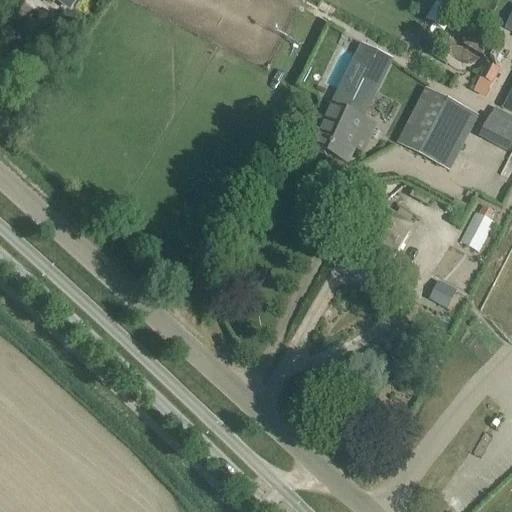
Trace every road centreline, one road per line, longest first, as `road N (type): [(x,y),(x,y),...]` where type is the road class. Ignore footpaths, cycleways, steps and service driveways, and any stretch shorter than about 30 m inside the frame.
road 1 (unclassified): [(362,511),(0,178)]
road 2 (secondary): [(305,511),(0,226)]
road 3 (secondary): [(0,259),(270,511)]
